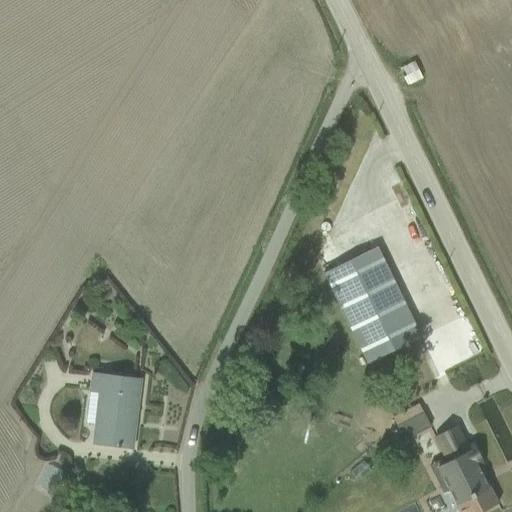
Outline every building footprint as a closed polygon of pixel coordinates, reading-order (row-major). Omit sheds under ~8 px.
[(407,79),(401,55),(386,59),(392,82),(407,79)] [(417,335),(376,248),(324,274),(362,362),(417,335)] [(141,382),(90,376),(88,392),(97,393),(90,444),(132,450),(141,382)] [(405,400),(379,414),(392,437),(417,423),(405,400)] [(458,511),(478,511),(497,502),(469,452),(436,470),(458,511)]
